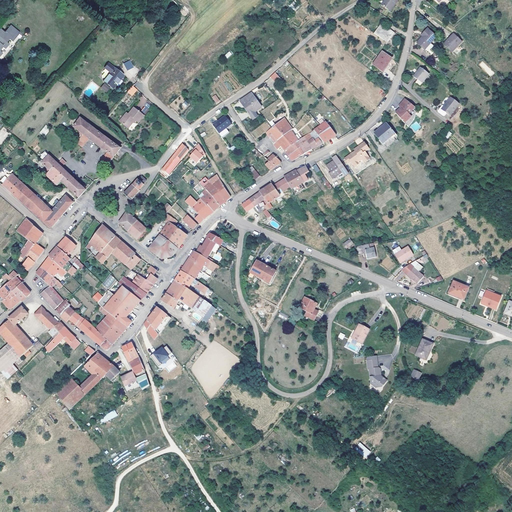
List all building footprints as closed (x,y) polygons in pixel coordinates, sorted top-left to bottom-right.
[(397,0),(384,0),(381,5),(390,11),(397,0)] [(394,33),(381,24),(374,34),(387,43),(394,33)] [(8,31),(6,33),(4,35),(0,31),(0,55),(2,53),(0,51),(0,50),(3,47),(5,49),(9,44),(6,42),(9,39),(12,42),(19,34),(14,30),(16,28),(11,25),(7,30),(8,31)] [(424,35),(423,36),(417,43),(424,50),(431,43),(436,36),(427,28),(423,33),(424,35)] [(453,34),(444,44),(452,52),(461,42),(453,34)] [(434,46),(431,43),(424,50),(428,53),(434,46)] [(391,59),(382,52),(373,65),(382,71),(391,59)] [(130,60),(123,63),(127,70),(134,67),(130,60)] [(283,66),(306,89),(311,84),(287,61),(283,66)] [(491,77),(494,73),(482,61),(478,65),(491,77)] [(123,76),(114,68),(103,81),(113,89),(123,76)] [(429,75),(420,68),(413,77),(417,79),(422,83),(429,75)] [(275,72),(270,76),(276,84),(281,80),(275,72)] [(104,83),(100,87),(106,92),(110,88),(104,83)] [(133,85),(127,92),(131,96),(138,90),(133,85)] [(251,93),(240,101),(253,120),(257,117),(254,113),(255,112),(261,107),(251,93)] [(398,105),(399,107),(393,111),(402,122),(409,116),(407,113),(411,109),(413,107),(404,98),(398,105)] [(443,106),(442,105),(438,111),(444,116),(447,113),(450,116),(459,104),(450,98),(443,106)] [(144,115),(134,108),(129,114),(126,113),(120,122),(128,128),(135,120),(138,122),(144,115)] [(411,109),(407,113),(409,116),(402,122),(405,127),(412,119),(414,112),(411,109)] [(218,121),(213,125),(219,133),(226,128),(232,124),(225,115),(218,121)] [(81,117),(80,118),(92,127),(93,126),(81,117)] [(78,130),(77,131),(82,136),(76,142),(82,147),(89,138),(108,153),(99,163),(105,168),(120,149),(103,135),(92,127),(80,118),(74,127),(78,130)] [(284,118),(271,128),(266,132),(269,138),(273,144),(290,131),(282,121),(285,119),(284,118)] [(285,119),(282,121),(290,131),(290,130),(292,129),(285,119)] [(257,139),(270,127),(265,121),(251,133),(257,139)] [(319,125),(314,130),(324,143),(336,135),(326,121),(319,125)] [(411,126),(416,131),(421,127),(416,121),(411,126)] [(386,123),(374,133),(387,148),(395,141),(393,138),(397,135),(386,123)] [(51,129),(46,125),(39,132),(44,136),(51,129)] [(229,132),(226,128),(219,133),(222,137),(229,132)] [(290,130),(290,131),(273,144),(277,149),(278,149),(282,146),(284,150),(296,142),(298,140),(290,130)] [(298,140),(296,142),(300,147),(304,154),(322,143),(319,138),(314,140),(313,137),(310,132),(302,138),(298,140)] [(300,147),(296,142),(284,150),(289,156),(300,147)] [(353,150),(355,151),(344,159),(347,164),(350,162),(353,166),(358,162),(362,159),(364,163),(369,159),(364,152),(368,149),(363,143),(353,150)] [(194,149),(195,150),(192,154),(189,157),(197,164),(205,154),(198,144),(194,149)] [(189,151),(181,145),(162,169),(169,175),(189,151)] [(304,154),(300,147),(289,156),(292,161),(304,154)] [(253,148),(250,150),(259,159),(265,165),(269,161),(267,159),(265,156),(262,154),(259,152),(253,148)] [(273,154),(267,159),(269,161),(265,165),(270,171),(281,162),(273,154)] [(57,185),(61,181),(79,197),(86,190),(61,167),(66,162),(62,158),(57,164),(56,162),(49,155),(47,158),(46,157),(42,161),(41,162),(48,169),(50,171),(49,172),(46,175),(57,185)] [(332,158),(334,160),(342,172),(345,176),(349,173),(337,155),(332,158)] [(334,160),(326,165),(330,171),(328,172),(331,178),(342,172),(334,160)] [(252,166),(247,169),(255,179),(260,175),(252,166)] [(305,166),(297,170),(284,177),(285,179),(291,189),(309,179),(305,174),(309,171),(305,166)] [(7,178),(3,183),(2,185),(17,198),(26,187),(12,174),(7,178)] [(205,177),(200,182),(205,188),(220,206),(230,196),(217,174),(208,180),(205,177)] [(132,183),(123,194),(130,200),(140,191),(140,189),(144,185),(144,184),(146,180),(141,176),(138,179),(138,178),(133,183),(132,183)] [(323,176),(321,178),(329,189),(332,188),(323,176)] [(273,186),(272,184),(259,192),(260,192),(265,199),(267,203),(270,203),(291,189),(285,179),(273,186)] [(26,187),(17,198),(50,227),(73,203),(66,195),(52,209),(51,210),(50,209),(26,187)] [(201,192),(204,195),(200,199),(214,211),(220,206),(205,188),(201,192)] [(265,199),(260,192),(242,205),(247,212),(265,199)] [(190,196),(185,201),(198,214),(194,219),(199,223),(214,211),(200,199),(197,202),(190,196)] [(171,207),(167,203),(161,209),(164,212),(166,213),(171,207)] [(127,211),(119,223),(137,239),(143,233),(144,234),(148,230),(127,211)] [(187,215),(183,219),(193,229),(198,224),(187,215)] [(178,221),(172,217),(168,222),(169,223),(174,226),(178,221)] [(21,252),(23,253),(26,256),(28,258),(36,263),(45,250),(35,244),(43,233),(24,221),(13,233),(29,241),(21,252)] [(174,226),(169,223),(160,235),(177,249),(187,236),(174,226)] [(115,236),(102,225),(88,241),(90,243),(101,252),(115,236)] [(206,238),(207,238),(221,246),(225,249),(229,243),(211,233),(206,238)] [(177,249),(160,235),(149,249),(162,259),(171,257),(177,249)] [(122,242),(115,236),(101,252),(108,258),(112,254),(113,253),(122,242)] [(66,237),(58,246),(67,256),(68,255),(76,246),(66,237)] [(200,245),(196,252),(213,261),(214,260),(221,246),(207,238),(202,246),(200,245)] [(353,243),(350,239),(343,244),(346,248),(353,243)] [(135,254),(122,242),(113,253),(127,264),(132,258),(137,263),(140,259),(135,255),(135,254)] [(369,244),(357,246),(358,255),(363,254),(363,256),(366,255),(366,256),(367,259),(376,257),(374,248),(370,248),(369,244)] [(67,256),(58,246),(48,257),(49,257),(67,272),(71,275),(76,270),(67,262),(70,258),(69,257),(67,256)] [(402,250),(399,246),(392,250),(395,254),(402,250)] [(402,250),(395,254),(400,262),(404,259),(405,260),(413,255),(408,246),(402,250)] [(196,252),(194,251),(181,271),(194,279),(203,265),(213,271),(216,266),(218,268),(220,265),(218,264),(213,261),(196,252)] [(108,258),(101,252),(96,258),(102,264),(108,258)] [(387,256),(381,263),(390,271),(396,264),(387,256)] [(49,257),(41,267),(53,277),(58,281),(60,278),(67,272),(49,257)] [(75,257),(72,260),(81,269),(84,266),(81,263),(75,257)] [(36,263),(28,258),(22,265),(27,271),(36,263)] [(137,263),(132,258),(127,264),(132,269),(137,263)] [(267,266),(257,261),(250,272),(260,278),(267,266)] [(414,261),(411,263),(414,267),(419,272),(422,268),(414,261)] [(411,263),(402,269),(408,274),(409,273),(413,277),(412,278),(417,283),(424,276),(419,272),(414,267),(411,263)] [(156,270),(150,265),(147,270),(151,273),(153,275),(156,270)] [(271,269),(267,266),(260,278),(265,281),(271,269)] [(36,273),(37,274),(50,286),(51,287),(51,286),(55,283),(58,281),(53,277),(41,267),(36,273)] [(276,272),(271,269),(265,281),(269,283),(276,272)] [(15,290),(13,292),(22,301),(26,297),(18,288),(22,283),(18,278),(16,277),(18,275),(16,274),(14,271),(9,276),(12,279),(10,281),(9,282),(8,282),(15,290)] [(194,279),(181,271),(175,280),(188,289),(194,279)] [(153,275),(151,273),(146,279),(154,284),(157,278),(153,275)] [(146,279),(138,274),(132,282),(147,294),(154,284),(146,279)] [(107,288),(115,279),(110,275),(102,284),(107,288)] [(124,276),(119,282),(124,286),(123,287),(141,301),(147,294),(132,282),(124,276)] [(198,281),(206,286),(209,289),(212,284),(202,276),(198,281)] [(188,289),(175,280),(162,300),(174,308),(179,300),(191,308),(199,296),(192,292),(188,289)] [(58,281),(55,283),(62,289),(64,287),(63,286),(58,281)] [(111,293),(114,296),(106,306),(104,308),(110,313),(127,327),(132,322),(126,317),(141,301),(123,287),(124,286),(119,282),(117,281),(108,291),(111,293)] [(206,286),(198,281),(196,285),(203,290),(206,286)] [(469,288),(454,281),(449,293),(464,299),(469,288)] [(8,282),(0,289),(0,295),(4,300),(2,301),(6,306),(13,300),(12,299),(14,298),(11,294),(13,292),(15,290),(8,282)] [(31,293),(22,283),(18,288),(26,297),(31,293)] [(50,286),(41,294),(50,304),(52,302),(57,307),(64,300),(51,286),(51,287),(50,286)] [(494,291),(487,288),(481,303),(496,309),(501,297),(493,293),(494,291)] [(194,289),(192,292),(199,296),(202,298),(203,296),(194,289)] [(111,293),(108,291),(100,300),(102,303),(111,293)] [(12,299),(13,300),(6,306),(8,307),(6,309),(9,313),(22,301),(13,292),(11,294),(14,298),(12,299)] [(313,296),(307,293),(299,307),(307,311),(305,315),(310,318),(312,313),(314,309),(317,304),(310,301),(313,296)] [(202,298),(199,296),(191,308),(195,311),(204,299),(202,298)] [(67,322),(69,319),(89,336),(100,345),(106,339),(92,326),(85,319),(84,320),(82,322),(79,320),(81,317),(76,313),(75,313),(69,307),(71,305),(65,299),(55,310),(61,316),(67,322)] [(204,299),(195,311),(192,316),(199,322),(212,305),(204,299)] [(101,306),(99,308),(107,316),(110,313),(104,308),(101,306)] [(10,320),(0,328),(0,332),(9,343),(0,350),(0,367),(4,372),(14,364),(16,361),(21,357),(24,355),(29,350),(34,346),(16,325),(28,314),(22,307),(9,319),(10,320)] [(42,307),(36,314),(45,323),(50,315),(42,307)] [(167,315),(157,307),(147,319),(158,334),(164,327),(160,324),(167,315)] [(104,323),(103,321),(97,327),(94,324),(92,326),(106,339),(112,344),(127,327),(110,313),(107,316),(106,317),(108,319),(104,323)] [(59,323),(50,315),(45,323),(52,330),(59,323)] [(171,318),(167,315),(160,324),(164,327),(171,318)] [(147,319),(143,325),(154,339),(158,334),(147,319)] [(60,322),(59,323),(52,330),(51,331),(56,336),(57,337),(65,328),(65,327),(60,322)] [(355,331),(357,332),(351,342),(360,348),(369,330),(359,324),(355,331)] [(57,346),(64,339),(74,349),(81,343),(78,340),(65,328),(57,337),(45,348),(50,352),(57,346)] [(112,344),(106,339),(100,345),(104,349),(108,348),(112,344)] [(433,344),(423,339),(419,347),(430,351),(433,344)] [(132,343),(122,348),(128,362),(132,360),(128,353),(135,350),(132,343)] [(173,360),(175,358),(166,344),(150,355),(158,367),(160,365),(163,369),(165,367),(169,372),(177,366),(173,360)] [(95,351),(89,346),(85,351),(91,356),(95,351)] [(430,351),(419,347),(416,355),(425,359),(430,351)] [(135,350),(128,353),(132,360),(128,362),(133,372),(135,375),(144,371),(135,350)] [(103,358),(98,353),(84,366),(89,371),(103,358)] [(107,361),(103,358),(89,371),(93,375),(95,373),(101,379),(102,377),(105,374),(107,376),(111,380),(120,372),(114,366),(107,361)] [(377,360),(367,361),(368,370),(369,369),(371,384),(376,388),(382,387),(387,381),(381,376),(380,369),(379,368),(378,368),(378,367),(377,360)] [(4,372),(3,373),(7,378),(18,369),(14,364),(4,372)] [(411,377),(419,380),(421,372),(413,369),(411,377)] [(133,372),(120,378),(126,391),(133,388),(139,385),(136,378),(135,375),(133,372)] [(95,373),(93,375),(80,387),(85,394),(101,379),(95,373)] [(80,387),(71,378),(57,393),(69,410),(85,394),(80,387)] [(102,423),(118,416),(115,410),(99,417),(102,423)] [(366,458),(371,452),(360,442),(354,448),(366,458)] [(211,447),(208,443),(201,447),(204,451),(211,447)] [(280,455),(278,457),(285,464),(287,462),(283,457),(280,455)]
